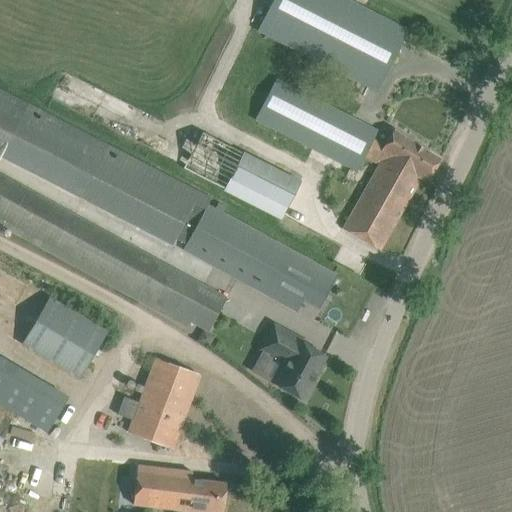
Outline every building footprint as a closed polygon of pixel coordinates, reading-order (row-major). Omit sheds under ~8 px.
[(345,0),(275,0),(261,27),(379,90),(409,34),(345,0)] [(253,120),(258,123),(255,128),(284,144),(288,136),(349,168),(371,128),(276,78),(253,120)] [(0,155),(173,244),(176,239),(188,245),(209,207),(214,198),(0,87),(0,155)] [(421,178),(427,182),(440,159),(394,130),(384,146),(374,140),(366,156),(378,163),(375,168),(377,169),(343,229),(380,250),(421,178)] [(315,214),(310,198),(298,192),(302,184),(204,132),(185,168),(279,217),(277,222),(304,236),(315,214)] [(0,218),(210,334),(229,299),(0,176),(0,218)] [(188,245),(186,250),(298,310),(304,299),(319,307),(336,275),(209,207),(188,245)] [(110,326),(94,316),(91,321),(50,296),(21,344),(79,379),(110,326)] [(328,354),(273,325),(260,350),(282,362),(272,381),(308,400),(322,373),(319,372),(328,354)] [(137,401),(124,396),(117,414),(131,419),(127,431),(173,449),(201,376),(153,358),(137,401)] [(0,432),(4,434),(15,414),(52,435),(72,399),(0,359),(0,432)] [(138,465),(133,504),(199,511),(222,511),(226,484),(216,483),(192,480),(192,472),(173,470),(138,465)]
